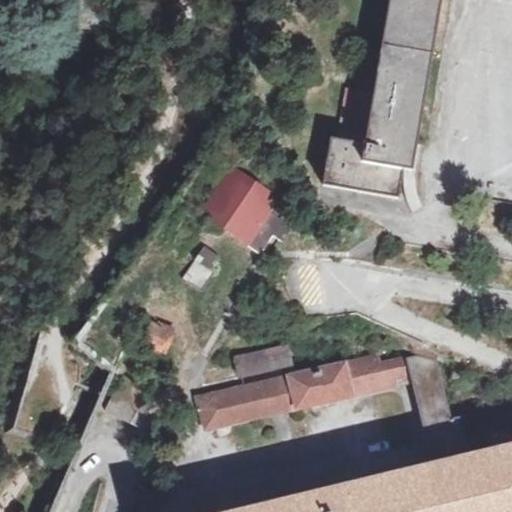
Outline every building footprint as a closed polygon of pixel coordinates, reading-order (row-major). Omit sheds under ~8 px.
[(511,0),(390,0),(365,146),(332,140),(324,186),(399,199),(404,170),(412,171),(414,158),(441,0),(511,0)] [(293,226),(284,219),(273,211),(281,199),(236,169),(205,215),(261,253),(273,234),(283,241),(293,226)] [(204,249),(184,281),(200,291),(220,259),(204,249)] [(176,332),(147,320),(143,319),(134,341),(167,354),(176,332)] [(369,330),(363,342),(384,352),(390,339),(369,330)] [(236,358),(240,378),(293,365),(289,345),(236,358)] [(434,468),(511,448),(511,428),(471,438),(466,416),(452,419),(438,360),(424,355),(408,359),(413,381),(434,468)] [(413,381),(408,359),(380,365),(378,357),(345,365),(245,388),(199,399),(206,430),(298,408),(413,381)] [(150,404),(117,388),(106,410),(156,436),(153,405),(150,404)] [(511,511),(511,448),(434,468),(287,503),(250,511),(511,511)]
